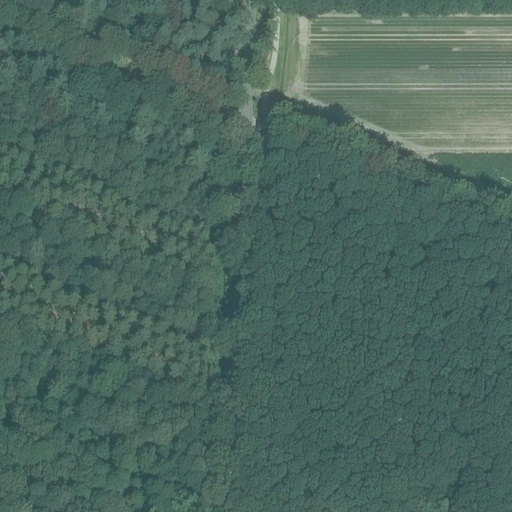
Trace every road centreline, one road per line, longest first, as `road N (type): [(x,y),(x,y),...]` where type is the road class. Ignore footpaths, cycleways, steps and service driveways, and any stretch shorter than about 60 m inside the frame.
road 1 (tertiary): [(232,511),(246,122)]
road 2 (unclassified): [(246,122),(511,237)]
road 3 (unclassified): [(246,122),(0,18)]
road 4 (tertiary): [(246,122),(252,0)]
